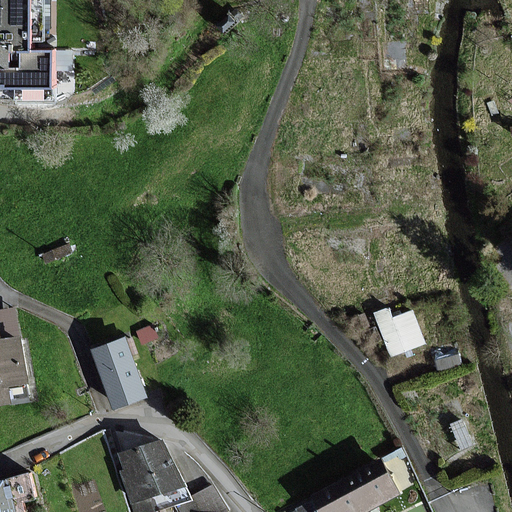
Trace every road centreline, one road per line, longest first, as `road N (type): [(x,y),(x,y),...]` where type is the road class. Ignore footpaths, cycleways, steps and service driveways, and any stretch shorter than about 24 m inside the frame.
road 1 (residential): [(444,511),(376,383),(286,282),(258,228),(263,148),(307,0)]
road 2 (residential): [(21,458),(99,421),(156,427),(192,444),(254,511)]
